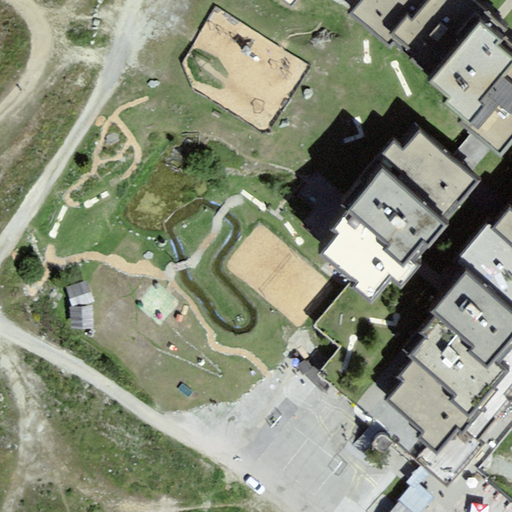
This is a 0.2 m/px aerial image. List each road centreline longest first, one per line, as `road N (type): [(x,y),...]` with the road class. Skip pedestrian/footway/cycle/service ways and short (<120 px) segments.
road 1 (track): [(0,328),(292,511)]
road 2 (track): [(145,29),(0,250)]
